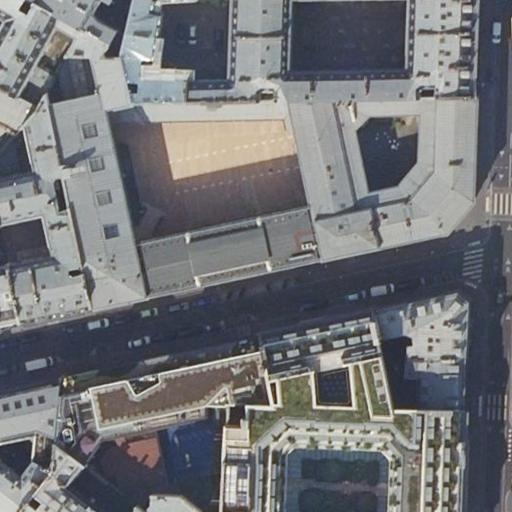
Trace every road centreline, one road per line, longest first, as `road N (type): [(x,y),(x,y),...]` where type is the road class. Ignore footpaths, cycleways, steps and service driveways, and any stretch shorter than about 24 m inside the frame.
road 1 (residential): [(0,359),(501,256)]
road 2 (residential): [(511,0),(501,256)]
road 3 (residential): [(501,256),(492,459)]
